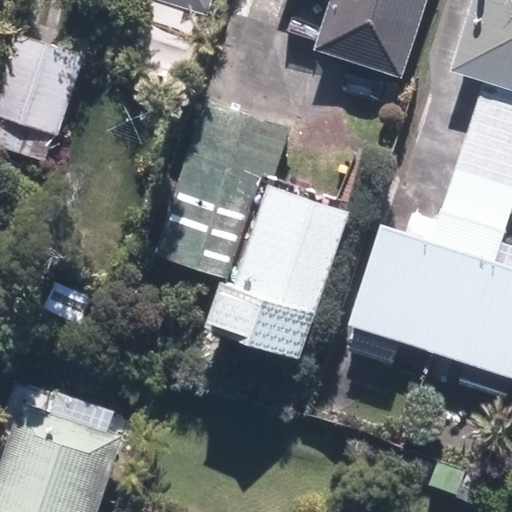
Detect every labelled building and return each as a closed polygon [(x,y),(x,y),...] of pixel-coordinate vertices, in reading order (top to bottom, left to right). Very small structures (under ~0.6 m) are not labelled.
[(172,0),(215,14),(219,0),(172,0)] [(337,0),(322,46),(408,75),(433,0),(337,0)] [(511,261),(500,258),(511,221),(511,0),(480,0),(460,65),(492,75),(439,237),(388,220),(355,320),(511,370),(511,261)] [(0,111),(63,132),(89,55),(23,33),(0,99),(0,111)] [(361,203),(281,176),(298,125),(228,101),(176,252),(238,273),(222,321),(310,351),(361,203)] [(103,511),(130,428),(31,396),(0,492),(0,511),(103,511)] [(490,476),(442,452),(427,482),(475,506),(490,476)]
